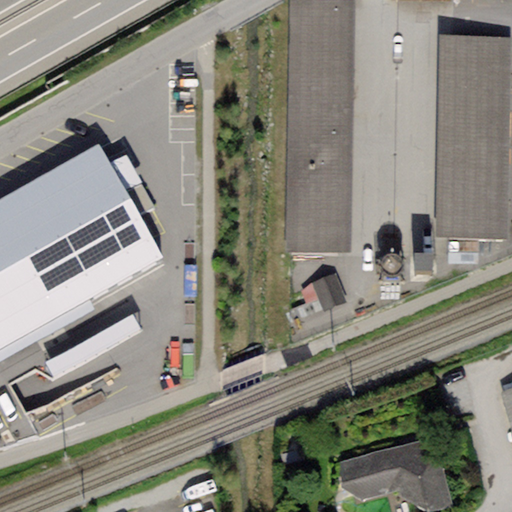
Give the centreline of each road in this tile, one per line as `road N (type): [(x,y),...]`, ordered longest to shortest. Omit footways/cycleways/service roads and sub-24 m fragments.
road 1 (unclassified): [(205,387),(209,25)]
road 2 (track): [(266,364),(511,265)]
road 3 (unclassified): [(209,25),(0,145)]
road 4 (unclassified): [(205,387),(0,461)]
road 5 (motorway): [(0,60),(107,0)]
